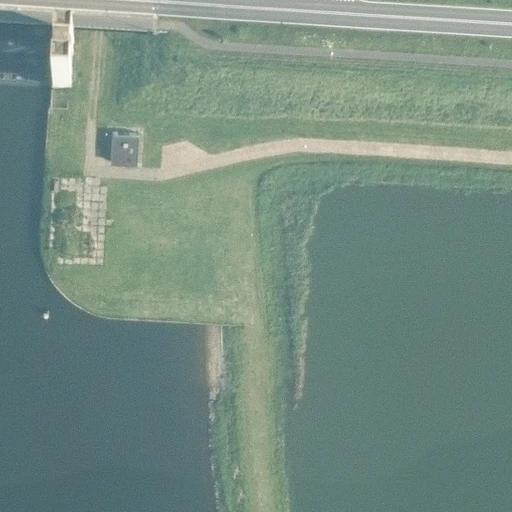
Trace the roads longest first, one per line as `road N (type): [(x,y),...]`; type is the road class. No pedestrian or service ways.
road 1 (primary): [(333,26),(0,7)]
road 2 (primary): [(511,37),(333,26)]
